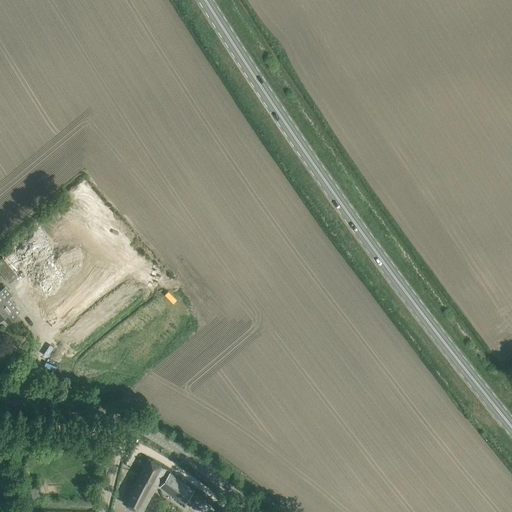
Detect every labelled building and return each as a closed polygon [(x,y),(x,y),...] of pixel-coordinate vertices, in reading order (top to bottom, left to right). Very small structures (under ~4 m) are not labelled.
[(18,276),(26,270),(49,250),(50,252),(92,217),(73,194),(0,254),(18,276)] [(54,324),(116,273),(90,242),(28,293),(54,324)] [(18,316),(0,294),(0,320),(3,318),(8,324),(18,316)] [(148,458),(123,502),(140,511),(141,511),(166,468),(148,458)] [(185,502),(188,499),(194,491),(169,473),(160,486),(177,498),(178,497),(185,502)] [(197,511),(211,511),(214,509),(198,497),(190,507),(197,511)]
